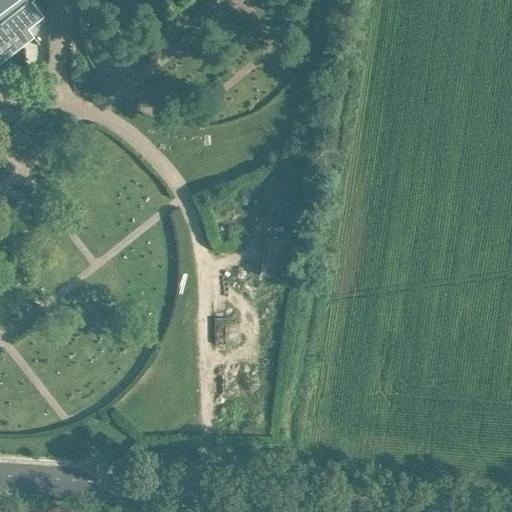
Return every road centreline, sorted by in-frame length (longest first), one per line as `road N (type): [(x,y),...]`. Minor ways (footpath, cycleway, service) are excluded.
road 1 (tertiary): [(402,511),(0,486)]
road 2 (track): [(205,499),(201,251),(183,197)]
